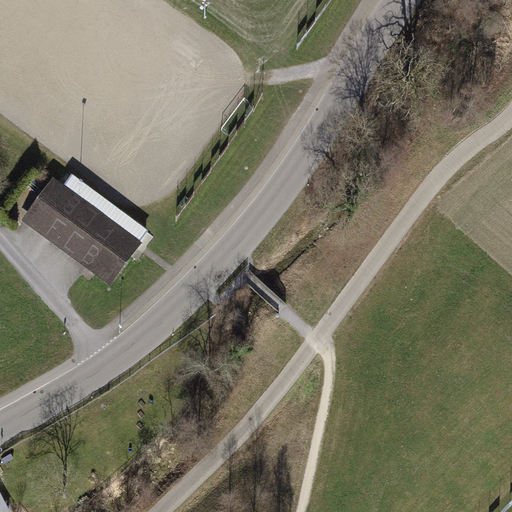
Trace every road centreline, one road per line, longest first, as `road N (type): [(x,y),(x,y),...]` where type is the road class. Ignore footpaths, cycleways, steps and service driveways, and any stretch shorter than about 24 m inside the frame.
road 1 (residential): [(398,0),(256,224),(113,365),(0,432)]
road 2 (track): [(158,511),(316,339),(459,151),(511,119)]
road 3 (track): [(298,511),(330,364),(316,339)]
road 4 (track): [(0,236),(113,365)]
